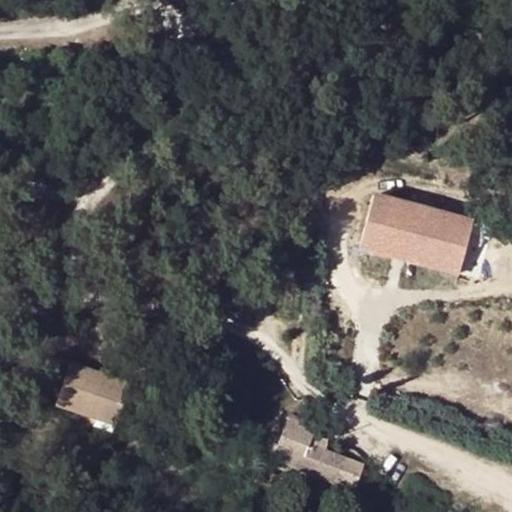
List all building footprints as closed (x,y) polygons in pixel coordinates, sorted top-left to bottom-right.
[(189,20),(188,13),(176,16),(178,23),(189,20)] [(355,178),(339,228),(417,252),(433,202),(355,178)] [(504,209),(507,202),(498,198),(495,205),(504,209)] [(433,202),(417,252),(436,258),(452,208),(433,202)] [(97,372),(69,362),(54,405),(114,426),(128,382),(108,375),(97,372)] [(290,419),(273,458),(339,485),(349,462),(326,454),(327,451),(310,445),(316,428),(290,419)] [(363,467),(349,462),(339,485),(353,491),(363,467)]
